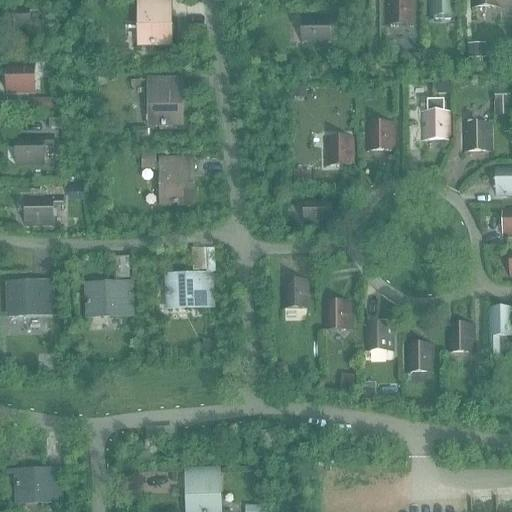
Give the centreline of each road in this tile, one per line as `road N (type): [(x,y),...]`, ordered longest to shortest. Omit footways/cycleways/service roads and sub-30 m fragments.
road 1 (residential): [(243,252),(207,0)]
road 2 (residential): [(511,440),(260,415)]
road 3 (residential): [(478,290),(471,233),(435,192),(401,185),(376,196),(359,225),(361,264)]
road 4 (residential): [(0,240),(243,252)]
road 5 (residential): [(260,415),(94,436)]
road 6 (residential): [(260,415),(243,252)]
road 7 (residential): [(361,264),(377,291),(402,301),(445,306),(478,290)]
